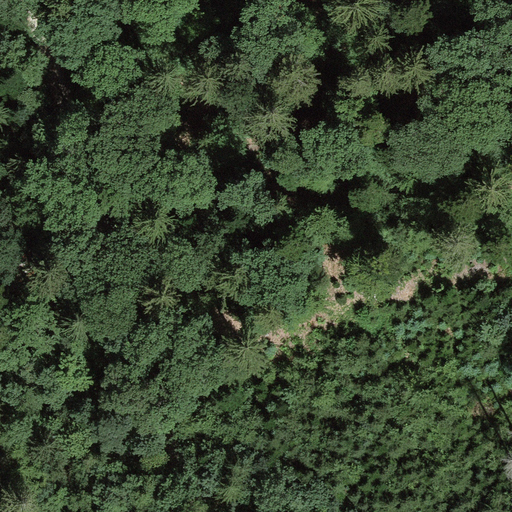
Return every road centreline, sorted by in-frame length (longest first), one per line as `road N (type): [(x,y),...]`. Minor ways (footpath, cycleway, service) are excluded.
road 1 (track): [(34,0),(105,235),(204,511)]
road 2 (track): [(511,59),(302,131),(105,235)]
